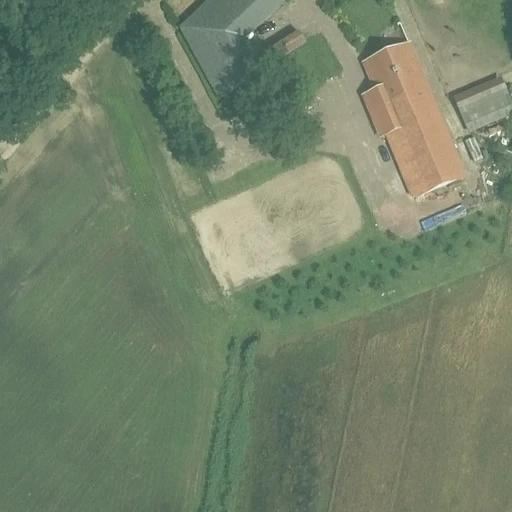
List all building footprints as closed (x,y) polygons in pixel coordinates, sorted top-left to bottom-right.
[(236,37),(274,0),(211,0),(181,29),(220,99),(258,78),(236,37)] [(410,45),(366,64),(379,96),(367,104),(381,136),(387,134),(414,198),(466,176),(410,45)] [(511,112),(511,104),(504,84),(459,103),(470,130),(511,112)] [(317,111),(338,99),(330,87),(310,99),(317,111)] [(341,199),(346,174),(255,200),(260,217),(271,219),(268,232),(271,243),(252,248),(255,259),(275,254),(278,241),(283,239),(287,223),(291,240),(300,242),(311,239),(314,239),(326,236),(325,235),(375,222),(369,203),(338,212),(341,198),(341,199)] [(359,263),(371,292),(491,247),(479,217),(359,263)] [(277,301),(283,318),(362,292),(350,256),(334,261),(340,280),(277,301)]
